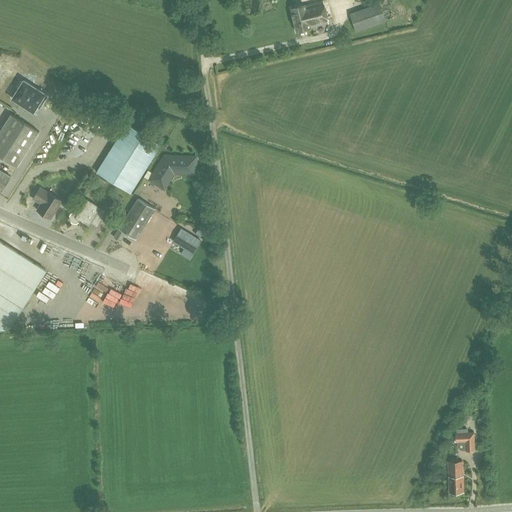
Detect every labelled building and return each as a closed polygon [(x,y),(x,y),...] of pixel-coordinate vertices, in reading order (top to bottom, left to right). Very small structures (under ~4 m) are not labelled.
[(328,23),(323,0),(305,5),(291,8),(297,32),(311,28),(328,23)] [(356,32),(387,21),(380,3),(350,13),(356,32)] [(40,109),(48,97),(45,95),(47,92),(24,78),(22,80),(19,81),(16,86),(17,88),(17,89),(11,99),(34,113),(37,107),(40,109)] [(0,155),(18,166),(40,132),(11,113),(0,130),(0,155)] [(131,193),(161,145),(127,123),(97,171),(131,193)] [(196,174),(197,157),(166,156),(151,180),(165,189),(175,174),(196,174)] [(0,192),(1,193),(12,176),(0,168),(0,192)] [(48,192),(40,187),(33,197),(41,203),(37,209),(50,217),(61,199),(49,191),(48,192)] [(116,209),(123,198),(118,194),(111,206),(116,209)] [(69,216),(69,217),(69,218),(69,219),(70,220),(70,221),(71,221),(72,222),(72,223),(73,223),(74,223),(75,223),(76,223),(77,223),(78,222),(79,222),(80,220),(89,226),(91,223),(97,227),(107,211),(87,198),(78,212),(77,212),(76,211),(75,211),(74,211),(73,211),(73,212),(72,212),(71,213),(70,213),(70,214),(69,215),(69,216)] [(136,239),(155,209),(138,198),(119,228),(113,237),(121,242),(126,233),(136,239)] [(184,248),(192,253),(201,240),(181,227),(173,241),(184,248)] [(199,228),(195,233),(202,238),(205,232),(199,228)] [(0,328),(10,328),(47,270),(0,240),(0,328)] [(52,254),(56,245),(46,242),(43,250),(52,254)] [(149,275),(146,287),(162,291),(165,279),(149,275)] [(105,303),(116,282),(107,277),(95,298),(105,303)] [(55,287),(57,293),(68,289),(66,283),(55,287)] [(114,298),(138,308),(142,297),(119,287),(114,298)] [(59,302),(71,297),(68,290),(56,295),(59,302)] [(186,294),(186,302),(200,302),(200,294),(186,294)] [(49,299),(37,301),(39,308),(50,305),(49,299)] [(475,451),(474,432),(456,433),(456,442),(465,442),(466,451),(475,451)] [(464,476),(463,460),(448,461),(449,492),(464,491),(464,476)]
